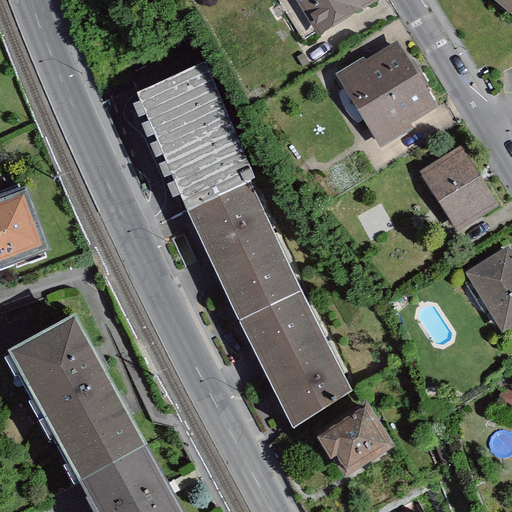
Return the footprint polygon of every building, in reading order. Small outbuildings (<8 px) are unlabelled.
[(297,0),(323,41),(385,3),(383,0),(297,0)] [(511,0),(497,0),(511,11),(511,0)] [(368,60),(339,78),(384,152),(418,132),(415,128),(443,111),(401,43),(369,62),(368,60)] [(137,92),(188,210),(251,181),(257,178),(205,62),(137,92)] [(461,237),(504,210),(466,149),(423,176),(461,237)] [(251,181),(188,210),(196,228),(232,304),(240,321),(301,291),(251,181)] [(0,203),(0,278),(56,258),(32,192),(0,203)] [(511,251),(470,277),(508,337),(511,334),(511,251)] [(301,291),(240,321),(246,335),(286,415),(293,428),(353,391),(301,291)] [(79,322),(13,357),(85,490),(151,455),(125,407),(100,362),(79,322)] [(345,478),(396,446),(367,399),(314,433),(331,460),(333,459),(345,478)] [(183,511),(151,455),(85,490),(96,511),(183,511)]
